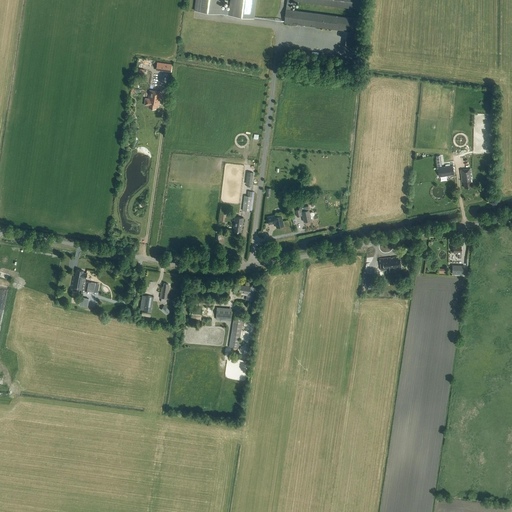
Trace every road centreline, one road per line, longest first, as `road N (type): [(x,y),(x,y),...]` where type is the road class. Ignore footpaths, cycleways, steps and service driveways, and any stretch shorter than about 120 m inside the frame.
road 1 (unclassified): [(250,265),(511,216)]
road 2 (unclassified): [(0,231),(210,269),(250,265)]
road 3 (track): [(143,259),(168,86)]
